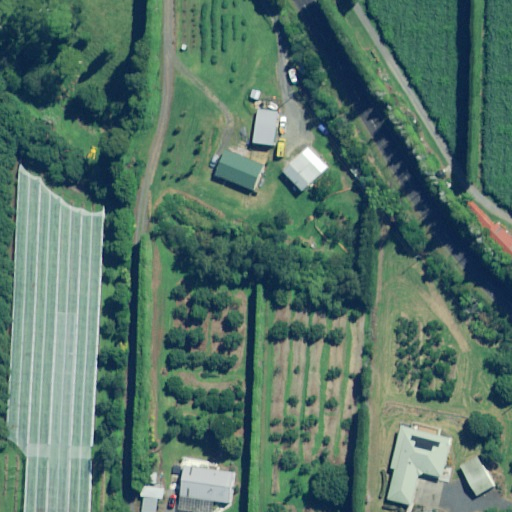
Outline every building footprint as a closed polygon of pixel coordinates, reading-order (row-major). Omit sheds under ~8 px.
[(277,112),(257,109),(252,143),(273,145),(277,112)] [(326,167),(307,147),(282,171),(301,191),(326,167)] [(450,440),(401,427),(390,469),(394,470),(387,499),(409,505),(418,472),(440,478),(450,440)] [(492,487),(476,458),(460,466),(476,496),(492,487)] [(234,473),(183,466),(177,510),(189,511),(210,511),(212,501),(230,503),(234,473)]
